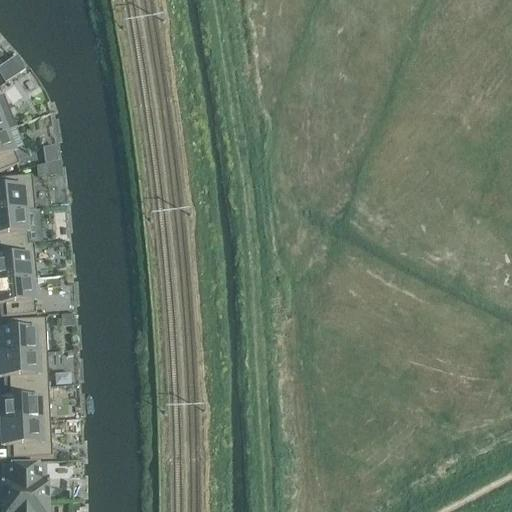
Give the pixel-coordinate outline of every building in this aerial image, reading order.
[(17,59),(11,62),(19,75),(24,71),(17,59)] [(0,135),(5,134),(16,129),(3,97),(0,98),(0,135)] [(5,134),(0,135),(0,172),(18,166),(5,134)] [(38,178),(45,178),(48,177),(47,166),(44,166),(36,168),(38,178)] [(0,216),(25,214),(35,213),(31,177),(0,180),(0,216)] [(0,248),(28,246),(25,214),(0,216),(0,248)] [(33,246),(28,246),(0,248),(0,261),(0,262),(0,261),(0,285),(32,282),(36,282),(33,246)] [(35,316),(32,282),(0,285),(0,306),(4,307),(6,319),(35,316)] [(0,334),(0,357),(46,355),(45,321),(6,323),(6,335),(0,334)] [(0,380),(9,380),(9,391),(48,390),(46,355),(0,357),(0,380)] [(50,424),(48,390),(9,391),(10,403),(0,404),(1,426),(50,424)] [(12,448),(12,460),(51,459),(50,424),(1,426),(2,449),(12,448)] [(3,480),(3,504),(46,504),(46,480),(44,480),(44,468),(5,469),(5,480),(3,480)]
